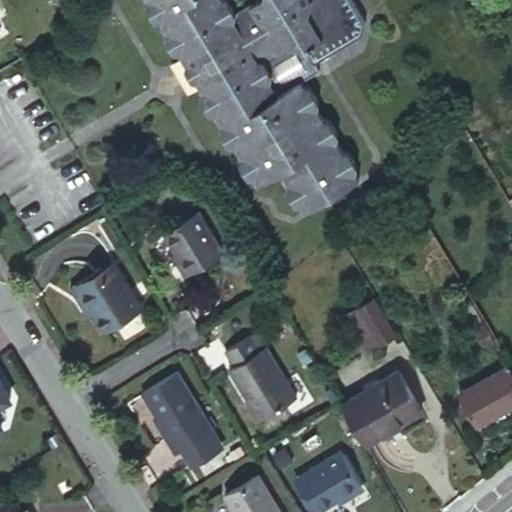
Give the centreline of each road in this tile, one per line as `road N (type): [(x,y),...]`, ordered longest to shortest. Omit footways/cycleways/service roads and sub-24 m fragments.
road 1 (residential): [(183,328),(62,401)]
road 2 (residential): [(62,401),(132,511)]
road 3 (residential): [(0,295),(62,401)]
